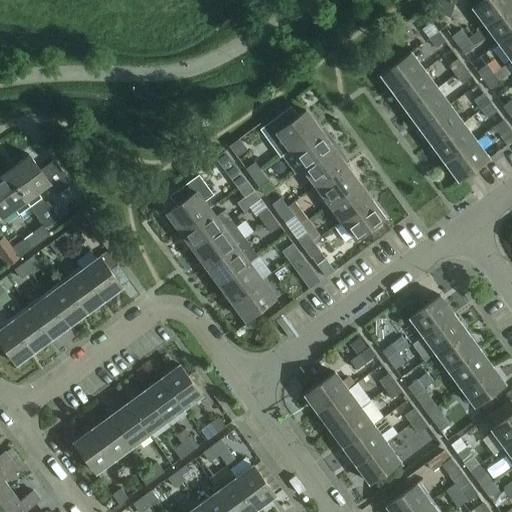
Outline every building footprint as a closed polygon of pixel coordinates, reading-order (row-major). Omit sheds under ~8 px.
[(486,24),(511,4),(511,0),(481,0),(473,6),(486,24)] [(447,15),(450,4),(438,1),(435,12),(447,15)] [(511,32),(511,4),(486,24),(499,42),(511,32)] [(458,46),(468,38),(461,29),(451,36),(458,46)] [(445,41),(439,32),(428,39),(435,48),(445,41)] [(511,59),(511,32),(499,42),(511,59)] [(468,38),(458,46),(464,55),(474,47),(468,38)] [(394,92),(424,70),(411,52),(381,74),(394,92)] [(455,75),(465,67),(458,58),(448,66),(455,75)] [(483,81),(493,73),(487,64),(477,72),(483,81)] [(465,67),(455,75),(462,84),(472,77),(465,67)] [(437,87),(424,70),(394,92),(407,109),(437,87)] [(500,82),(493,73),(483,81),(490,90),(500,82)] [(450,105),(437,87),(407,109),(420,127),(450,105)] [(480,110),(490,102),(483,93),(474,100),(480,110)] [(509,116),(511,113),(511,98),(502,106),(509,116)] [(490,102),(480,110),(487,119),(497,111),(490,102)] [(463,123),(450,105),(420,127),(433,145),(463,123)] [(281,157),(319,130),(305,111),(298,116),(291,107),(259,129),(280,157),(281,157)] [(463,123),(433,145),(446,163),(476,141),(463,123)] [(511,141),(511,131),(510,128),(500,136),(507,145),(511,141)] [(319,130),(281,157),(294,174),(298,171),(298,172),(336,145),(328,133),(324,136),(319,130)] [(476,141),(446,163),(459,180),(489,158),(476,141)] [(343,154),(336,145),(298,172),(306,182),(311,178),(317,186),(345,165),(339,157),(343,154)] [(40,170),(29,155),(5,172),(30,206),(46,227),(59,217),(47,201),(45,203),(38,192),(49,184),(57,195),(71,184),(54,160),(40,170)] [(211,179),(222,172),(215,161),(204,168),(211,179)] [(252,179),(262,172),(255,162),(246,169),(252,179)] [(345,165),(317,186),(323,194),(318,198),(325,207),(330,204),(358,183),(345,165)] [(30,206),(5,172),(0,176),(0,214),(3,218),(15,209),(18,214),(30,206)] [(248,182),(240,172),(231,179),(238,189),(248,182)] [(262,172),(252,179),(259,187),(268,180),(262,172)] [(210,209),(205,202),(214,195),(200,174),(170,195),(177,205),(167,212),(181,231),(210,209)] [(254,191),(248,182),(238,189),(245,198),(254,191)] [(358,183),(330,204),(343,222),(371,201),(358,183)] [(279,214),(288,207),(281,197),(271,204),(279,214)] [(371,201),(343,222),(356,240),(384,219),(371,201)] [(288,207),(279,214),(285,223),(294,216),(288,207)] [(267,208),(257,215),(264,225),(274,218),(267,208)] [(210,209),(181,231),(194,248),(231,221),(232,220),(225,210),(216,217),(210,209)] [(68,221),(74,216),(69,210),(63,215),(68,221)] [(274,218),(264,225),(271,233),(280,226),(274,218)] [(244,239),(231,221),(194,248),(207,266),(244,239)] [(51,236),(50,235),(43,226),(15,248),(22,257),(51,236)] [(58,237),(66,247),(75,240),(67,230),(58,237)] [(314,243),(307,233),(297,240),(305,249),(314,243)] [(66,247),(58,237),(49,244),(57,254),(66,247)] [(0,255),(8,266),(19,258),(5,239),(0,242),(0,255)] [(257,257),(244,239),(207,266),(220,284),(249,263),(257,257)] [(290,260),(300,253),(293,243),(283,250),(290,260)] [(314,243),(305,249),(311,258),(312,257),(322,271),(330,264),(314,243)] [(306,262),(300,253),(290,260),(297,269),(306,262)] [(33,256),(24,263),(31,273),(40,266),(33,256)] [(82,270),(103,300),(121,287),(100,257),(82,270)] [(31,273),(24,263),(15,269),(22,280),(31,273)] [(249,263),(220,284),(233,302),(262,281),(249,263)] [(103,300),(82,270),(64,283),(86,313),(103,300)] [(275,299),(262,281),(233,302),(246,320),(275,299)] [(86,313),(64,283),(47,296),(69,325),(86,313)] [(47,296),(30,309),(51,338),(69,325),(47,296)] [(423,335),(453,314),(440,296),(410,318),(423,335)] [(51,338),(30,309),(12,322),(34,351),(51,338)] [(426,359),(435,352),(436,353),(466,332),(453,314),(423,335),(423,336),(414,343),(426,359)] [(34,351),(12,322),(0,330),(0,342),(16,364),(34,351)] [(478,350),(466,332),(436,353),(449,371),(478,350)] [(359,336),(350,343),(357,353),(366,346),(359,336)] [(388,360),(398,353),(392,344),(382,351),(388,360)] [(369,346),(369,347),(361,353),(367,362),(376,356),(369,346)] [(478,350),(449,371),(462,389),(491,367),(478,350)] [(398,353),(388,360),(395,369),(405,362),(398,353)] [(179,366),(161,379),(183,408),(201,395),(179,366)] [(451,397),(464,414),(475,406),(482,415),(499,403),(492,394),(504,385),(491,367),(462,389),(451,397)] [(343,383),(335,372),(305,394),(318,412),(348,390),(355,385),(349,378),(343,383)] [(386,390),(395,383),(389,373),(379,380),(386,390)] [(183,408),(161,379),(144,392),(165,421),(183,408)] [(414,396),(424,388),(417,379),(407,386),(414,396)] [(395,383),(386,390),(393,399),(402,392),(395,383)] [(431,398),(424,388),(414,396),(421,405),(431,398)] [(348,390),(318,412),(331,430),(361,408),(348,390)] [(165,421),(144,392),(126,404),(148,434),(165,421)] [(126,404),(109,417),(131,446),(148,434),(126,404)] [(374,426),(361,408),(331,430),(344,447),(374,426)] [(411,424),(421,417),(414,408),(404,415),(411,424)] [(511,414),(491,429),(504,447),(511,441),(511,414)] [(434,422),(440,431),(451,424),(443,415),(434,422)] [(218,416),(209,423),(217,433),(226,427),(218,416)] [(109,417),(92,430),(113,459),(131,446),(109,417)] [(421,417),(411,424),(418,433),(428,426),(421,417)] [(387,443),(374,426),(344,447),(357,465),(387,443)] [(92,430),(74,443),(95,472),(113,459),(92,430)] [(183,443),(190,453),(199,446),(192,436),(183,443)] [(221,439),(211,446),(219,456),(228,449),(221,439)] [(190,453),(183,443),(174,450),(181,459),(190,453)] [(387,443),(357,465),(370,483),(400,461),(387,443)] [(219,456),(211,446),(202,453),(210,462),(219,456)] [(457,453),(464,462),(474,455),(468,446),(457,453)] [(11,461),(17,456),(11,449),(5,453),(11,461)] [(441,466),(450,460),(444,451),(427,463),(434,472),(441,466)] [(0,468),(11,461),(4,452),(0,454),(0,468)] [(17,456),(11,461),(16,469),(22,464),(17,456)] [(452,459),(450,460),(441,466),(448,474),(458,467),(452,459)] [(11,461),(0,468),(0,497),(11,489),(3,478),(16,469),(11,461)] [(157,462),(148,469),(155,478),(164,472),(157,462)] [(186,465),(176,471),(184,481),(193,475),(186,465)] [(253,465),(235,478),(256,507),(274,494),(253,465)] [(471,485),(458,467),(448,474),(461,493),(471,485)] [(155,478),(148,469),(139,475),(146,485),(155,478)] [(184,481),(176,471),(167,478),(175,488),(184,481)] [(483,490),(493,482),(486,473),(476,480),(483,490)] [(235,478),(217,491),(232,511),(249,511),(256,507),(235,478)] [(493,482),(483,490),(490,499),(500,492),(493,482)] [(391,511),(415,511),(430,502),(417,484),(387,506),(391,511)] [(121,488),(112,495),(120,505),(129,498),(121,488)] [(0,497),(0,511),(25,511),(40,500),(33,491),(20,501),(11,489),(0,497)] [(151,490),(142,497),(149,507),(158,500),(151,490)] [(232,511),(217,491),(200,504),(205,511),(232,511)] [(142,511),(149,507),(142,497),(133,504),(138,511),(142,511)] [(436,511),(430,502),(415,511),(436,511)] [(469,511),(488,511),(490,511),(483,502),(469,511)]
